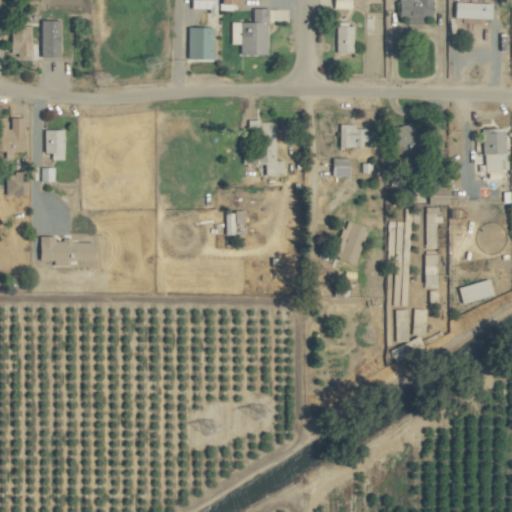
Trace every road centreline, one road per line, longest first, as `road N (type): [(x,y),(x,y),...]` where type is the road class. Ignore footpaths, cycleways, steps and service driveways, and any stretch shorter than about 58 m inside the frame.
road 1 (residential): [(0,92),(511,94)]
road 2 (residential): [(303,240),(302,0)]
